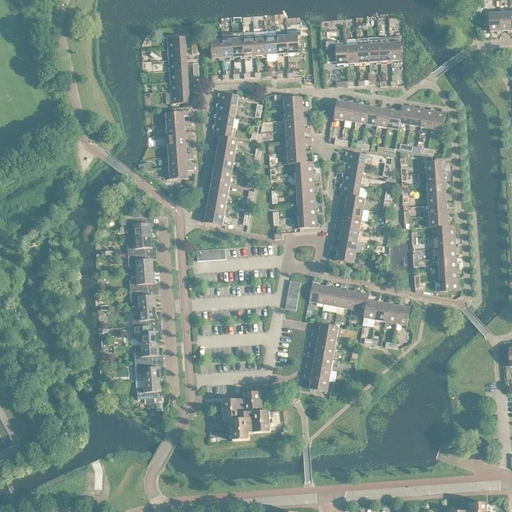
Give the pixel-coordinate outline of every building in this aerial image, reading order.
[(511,11),(501,12),(503,30),(509,30),(509,32),(511,31),(511,11)] [(502,30),(503,30),(501,12),(491,13),(492,31),(498,30),(498,33),(503,32),(502,30)] [(267,31),(267,36),(268,54),(275,54),(275,56),(279,56),(279,53),(278,35),(277,30),(267,31)] [(225,57),(224,39),(223,33),(212,33),(214,57),(221,57),(221,59),(225,59),(225,57)] [(300,34),(289,35),(290,53),(296,52),(296,54),(301,54),(301,52),(300,47),(300,34)] [(289,35),(278,35),(279,53),(286,53),(286,55),(290,55),(290,53),(289,35)] [(169,37),(170,48),(188,47),(187,36),(169,37)] [(267,36),(256,37),(257,55),(258,55),(264,54),(264,56),(268,56),(268,54),(267,36)] [(245,37),(235,38),(236,56),(242,56),(243,58),(247,58),(247,55),(245,37)] [(256,37),(245,37),(247,55),(253,55),(253,57),(258,57),(258,55),(257,55),(256,37)] [(235,38),(224,39),(225,57),(232,56),(232,58),(236,58),(236,56),(235,38)] [(381,38),(370,39),(371,62),(378,61),(378,63),(382,63),(382,61),(381,43),(381,38)] [(359,39),(359,44),(361,62),(367,62),(367,64),(372,64),(371,62),(370,39),(359,39)] [(350,63),(349,45),(348,45),(348,41),(340,42),(340,40),(328,41),(329,61),(338,61),(339,64),(346,63),(346,65),(350,65),(350,63)] [(403,41),(392,42),(393,60),(400,60),(400,62),(404,62),(404,59),(403,41)] [(381,43),(382,61),(389,60),(389,63),(393,62),(393,60),(392,42),(381,43)] [(359,44),(349,45),(350,63),(356,62),(357,65),(361,64),(361,62),(359,44)] [(170,48),(171,59),(189,58),(188,47),(170,48)] [(171,59),(171,70),(189,69),(189,58),(171,59)] [(171,70),(172,81),(190,80),(189,69),(171,70)] [(172,81),(173,92),(191,90),(190,80),(172,81)] [(191,90),(173,92),(173,103),(191,102),(191,90)] [(222,96),(220,103),(238,106),(240,95),(222,92),(220,92),(219,95),(222,96)] [(285,98),(286,109),(304,108),(304,106),(304,97),(285,98)] [(336,118),(347,120),(350,102),(343,101),(344,99),(340,98),(339,100),(336,118)] [(347,120),(357,122),(361,104),(360,104),(354,103),(354,101),(350,100),(350,102),(347,120)] [(357,122),(368,124),(371,106),(365,105),(365,103),(361,102),(360,104),(361,104),(357,122)] [(220,106),(219,114),(236,117),(238,106),(220,103),(218,103),(218,106),(220,106)] [(368,124),(379,126),(382,108),(375,107),(376,104),(371,104),(371,106),(368,124)] [(401,123),(412,125),(415,107),(415,105),(412,104),(411,106),(404,105),(403,111),(401,123)] [(286,109),(287,120),(305,119),(305,116),(305,111),(311,110),(311,105),(304,106),(304,108),(286,109)] [(379,126),(389,127),(392,110),(386,108),(386,106),(382,106),(382,108),(379,126)] [(412,125),(423,127),(426,109),(425,109),(426,106),(422,106),(422,108),(415,107),(412,125)] [(400,129),(401,123),(403,111),(397,110),(397,108),(393,107),(392,110),(389,127),(400,129)] [(423,127),(433,128),(436,111),(436,108),(433,108),(433,110),(426,109),(423,127)] [(167,113),(168,124),(186,123),(186,121),(186,115),(192,114),(192,110),(185,110),(185,112),(167,113)] [(436,111),(433,128),(444,130),(447,112),(447,110),(444,110),(443,112),(436,111)] [(218,117),(217,124),(235,127),(236,117),(219,114),(216,113),(216,117),(218,117)] [(287,120),(288,131),(306,129),(306,127),(305,122),(312,121),(312,116),(305,116),(305,119),(287,120)] [(168,124),(169,135),(187,133),(187,131),(186,126),(193,125),(193,120),(186,121),(186,123),(168,124)] [(215,135),(221,136),(233,138),(235,127),(217,124),(214,124),(214,127),(216,128),(215,135)] [(288,131),(288,141),(306,140),(306,138),(306,132),(313,132),(312,127),(306,127),(306,129),(288,131)] [(169,135),(170,145),(188,144),(188,142),(187,136),(194,136),(193,131),(187,131),(187,133),(169,135)] [(217,146),(219,147),(237,150),(239,139),(233,138),(221,136),(220,142),(218,142),(217,146)] [(288,141),(289,152),(307,151),(307,143),(313,143),(313,138),(306,138),(306,140),(288,141)] [(170,145),(170,156),(188,155),(188,153),(188,147),(194,147),(194,142),(188,142),(188,144),(170,145)] [(215,157),(218,157),(236,160),(237,150),(219,147),(218,153),(216,153),(215,157)] [(290,163),(296,163),(308,162),(308,161),(307,151),(289,152),(290,163)] [(348,162),(366,165),(368,155),(350,151),(348,151),(347,154),(349,155),(348,162)] [(170,156),(171,167),(189,166),(189,164),(189,158),(195,158),(195,153),(188,153),(188,155),(170,156)] [(214,168),(216,168),(234,171),(236,160),(218,157),(216,164),(214,163),(214,168)] [(427,161),(428,172),(446,171),(446,165),(448,164),(448,160),(446,160),(427,161)] [(296,163),(297,173),(315,172),(317,172),(317,168),(315,169),(315,161),(308,161),(308,162),(296,163)] [(348,165),(346,173),(364,176),(366,165),(348,162),(346,162),(345,165),(348,165)] [(189,166),(171,167),(172,178),(190,177),(189,169),(196,168),(196,163),(189,164),(189,166)] [(212,178),(214,179),(232,182),(234,171),(216,168),(215,174),(212,174),(212,178)] [(428,172),(429,183),(447,182),(446,175),(449,175),(448,171),(446,171),(428,172)] [(297,173),(298,184),(316,183),(318,183),(318,179),(316,179),(315,172),(297,173)] [(346,176),(344,183),(362,186),(364,176),(346,173),(344,172),(343,176),(346,176)] [(210,189),(212,189),(230,192),(232,182),(214,179),(213,185),(210,185),(210,189)] [(429,183),(429,194),(447,193),(447,186),(449,186),(449,182),(447,182),(429,183)] [(298,184),(299,195),(317,194),(319,193),(319,190),(316,190),(316,183),(298,184)] [(342,194),(349,196),(349,195),(360,197),(362,186),(344,183),(342,183),(342,186),(344,187),(342,194)] [(208,200),(210,200),(228,203),(230,192),(212,189),(211,196),(209,195),(208,200)] [(429,194),(430,205),(448,204),(448,203),(448,197),(450,197),(450,193),(447,193),(429,194)] [(299,195),(299,206),(317,204),(319,204),(319,201),(317,201),(317,194),(299,195)] [(349,196),(347,206),(365,209),(367,198),(360,197),(349,195),(349,196)] [(206,210),(208,211),(208,210),(226,214),(228,203),(210,200),(209,206),(207,206),(206,210)] [(430,205),(431,216),(449,214),(448,208),(451,208),(450,203),(448,203),(448,204),(430,205)] [(299,206),(300,216),(318,215),(320,215),(320,212),(318,212),(317,204),(299,206)] [(338,217),(345,219),(345,217),(363,220),(365,209),(347,206),(346,214),(339,213),(338,217)] [(208,210),(208,211),(207,217),(205,217),(204,221),(206,221),(224,225),(226,214),(208,210)] [(431,227),(438,226),(449,225),(449,219),(451,218),(451,214),(449,214),(431,216),(431,227)] [(318,215),(300,216),(301,228),(319,226),(321,226),(321,222),(318,222),(318,215)] [(135,229),(136,236),(153,235),(152,222),(145,223),(145,217),(127,218),(128,229),(135,229)] [(336,228),(343,229),(343,227),(361,230),(363,220),(345,217),(345,219),(344,224),(337,223),(336,228)] [(438,226),(439,237),(457,236),(457,235),(459,235),(459,232),(456,232),(456,225),(449,225),(438,226)] [(334,239),(341,240),(341,238),(359,241),(361,230),(343,227),(343,229),(342,235),(335,234),(334,239)] [(129,253),(130,254),(147,253),(147,247),(154,247),(153,235),(136,236),(136,243),(129,243),(129,253)] [(439,237),(439,247),(457,246),(460,246),(459,243),(457,243),(457,236),(439,237)] [(333,249),(339,251),(339,249),(357,252),(359,241),(341,238),(341,240),(340,246),(333,244),(333,249)] [(439,247),(440,258),(458,257),(460,257),(460,253),(458,254),(457,246),(439,247)] [(339,249),(339,251),(338,259),(356,263),(357,252),(339,249)] [(138,265),(138,272),(155,271),(154,258),(147,259),(147,253),(130,254),(130,265),(138,265)] [(440,258),(441,269),(459,268),(461,268),(461,264),(458,264),(458,257),(440,258)] [(441,269),(441,280),(459,279),(462,278),(461,275),(459,275),(459,268),(441,269)] [(131,279),(132,290),(149,289),(149,283),(156,283),(155,271),(138,272),(139,279),(131,279)] [(459,279),(441,280),(442,291),(460,290),(460,289),(462,289),(462,286),(460,286),(459,279)] [(311,301),(325,303),(328,285),(321,284),(321,282),(315,281),(314,283),(311,301)] [(325,303),(339,306),(342,288),(334,287),(335,284),(328,283),(328,285),(325,303)] [(339,306),(353,308),(356,290),(348,289),(349,287),(342,286),(342,288),(339,306)] [(353,308),(366,311),(367,311),(369,299),(369,300),(369,297),(370,293),(362,292),(363,289),(356,288),(356,290),(353,308)] [(140,301),(141,308),(158,307),(157,294),(150,295),(149,289),(132,290),(133,301),(140,301)] [(365,317),(376,319),(379,301),(373,300),(373,298),(369,297),(369,300),(369,299),(367,311),(366,311),(365,317)] [(376,319),(387,321),(390,303),(383,302),(384,300),(380,299),(379,301),(376,319)] [(387,321),(397,323),(401,305),(400,305),(394,304),(394,302),(390,301),(390,303),(387,321)] [(401,305),(397,323),(408,325),(411,307),(405,306),(405,304),(401,303),(400,305),(401,305)] [(134,315),(134,326),(152,325),(151,319),(158,319),(158,307),(141,308),(141,315),(134,315)] [(313,336),(320,337),(320,335),(338,338),(340,327),(337,326),(328,325),(322,324),(321,332),(314,331),(313,336)] [(142,337),(143,344),(160,342),(159,330),(152,331),(152,325),(134,326),(134,328),(135,337),(142,337)] [(311,346),(318,347),(318,345),(336,348),(338,338),(320,335),(320,337),(319,342),(312,341),(311,346)] [(136,351),(137,362),(154,361),(154,355),(161,355),(160,342),(143,344),(143,351),(136,351)] [(310,357),(316,358),(316,356),(334,359),(336,348),(318,345),(318,347),(317,353),(310,352),(310,357)] [(308,367),(314,369),(315,367),(333,370),(334,359),(316,356),(316,358),(315,364),(309,362),(308,367)] [(145,372),(145,380),(162,378),(162,366),(155,367),(154,361),(137,362),(137,373),(145,372)] [(306,378),(312,379),(313,377),(331,380),(333,370),(315,367),(314,369),(313,374),(307,373),(306,378)] [(313,377),(312,379),(311,388),(329,391),(331,380),(313,377)] [(162,378),(145,380),(146,387),(138,387),(139,398),(157,397),(156,391),(163,391),(162,378)] [(224,400),(225,409),(227,409),(227,413),(225,414),(225,421),(233,420),(233,426),(235,426),(236,431),(233,431),(234,440),(251,439),(250,429),(255,429),(255,432),(272,431),(271,422),(269,422),(269,418),(271,417),(270,410),(263,411),(263,405),(261,405),(260,400),(263,400),(262,391),(245,392),(246,402),(241,402),(241,399),(224,400)] [(486,511),(487,511),(489,511),(488,503),(471,504),(471,511),(467,511),(467,510),(450,511),(486,511)]
